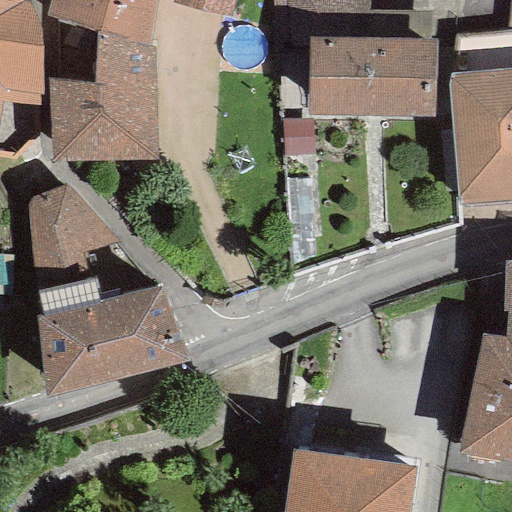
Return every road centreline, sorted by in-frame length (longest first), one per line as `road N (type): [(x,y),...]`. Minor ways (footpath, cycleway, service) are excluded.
road 1 (residential): [(219,342),(47,154),(46,0)]
road 2 (residential): [(511,235),(455,249),(219,342)]
road 3 (residential): [(219,342),(0,420)]
